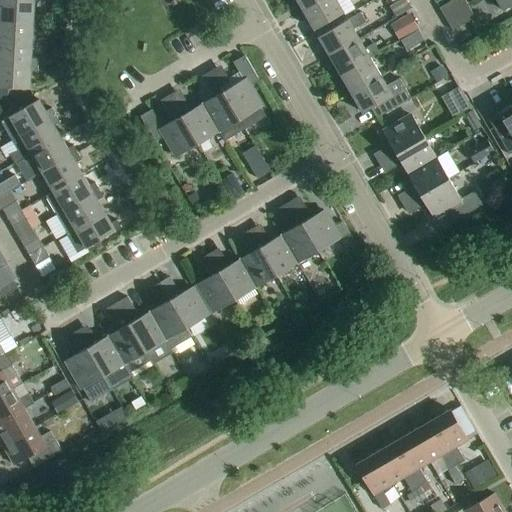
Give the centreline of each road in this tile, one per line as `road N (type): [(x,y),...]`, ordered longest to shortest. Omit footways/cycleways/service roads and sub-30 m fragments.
road 1 (residential): [(335,153),(52,321),(0,230)]
road 2 (residential): [(136,511),(437,337)]
road 3 (residential): [(335,153),(437,337)]
road 4 (residential): [(259,24),(142,94),(128,77)]
road 5 (residential): [(437,337),(511,468)]
road 6 (residential): [(259,24),(335,153)]
road 7 (residential): [(511,55),(466,82),(418,0)]
